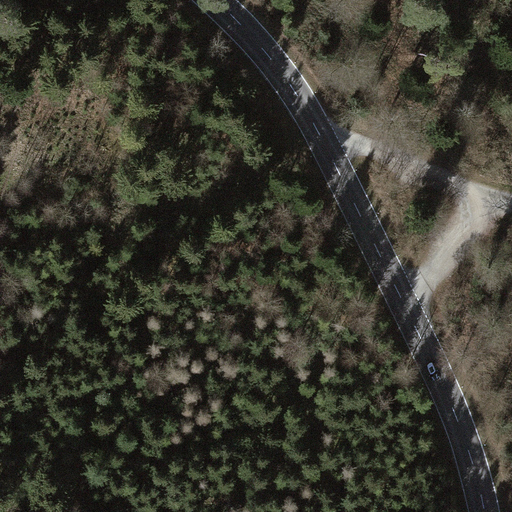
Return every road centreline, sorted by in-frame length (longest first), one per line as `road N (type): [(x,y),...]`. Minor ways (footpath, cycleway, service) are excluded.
road 1 (tertiary): [(214,0),(268,55),(315,125),(439,377),(485,511)]
road 2 (track): [(501,201),(315,125)]
road 3 (track): [(511,202),(471,221),(407,311)]
